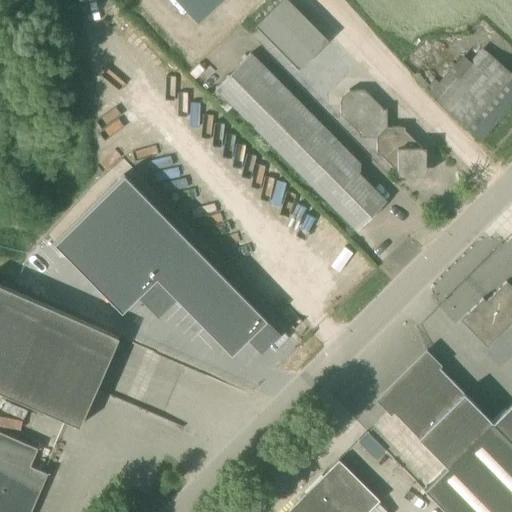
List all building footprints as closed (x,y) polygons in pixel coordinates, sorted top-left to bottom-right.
[(176,0),(196,21),(219,0),(176,0)] [(298,70),(328,40),(288,0),(280,0),(255,26),(298,70)] [(511,103),(511,76),(494,61),(481,50),(471,62),(437,101),(449,112),(481,139),(511,103)] [(357,230),(371,216),(386,201),(355,170),(360,164),(251,53),(216,88),(216,89),(210,95),(226,111),(232,105),(357,230)] [(387,127),(387,109),(383,108),(364,90),(349,90),(340,99),(340,114),(359,133),(359,136),(377,136),(377,154),(381,154),(398,171),(398,175),(417,175),(425,166),(425,148),(421,147),(405,131),(405,127),(387,127)] [(124,178),(53,246),(120,315),(136,299),(156,319),(175,302),(229,359),(245,343),(259,357),(278,339),(124,178)] [(511,401),(492,421),(511,441),(511,287),(506,281),(486,301),(482,298),(467,313),(469,315),(468,324),(467,326),(486,346),(511,320),(511,401)] [(0,511),(30,511),(47,473),(29,466),(37,448),(0,432),(0,392),(79,426),(118,337),(0,285),(0,511)] [(448,467),(492,421),(426,354),(380,399),(448,467)] [(448,467),(424,491),(445,511),(511,511),(511,441),(492,421),(448,467)] [(285,511),(367,511),(379,500),(338,459),(285,511)]
